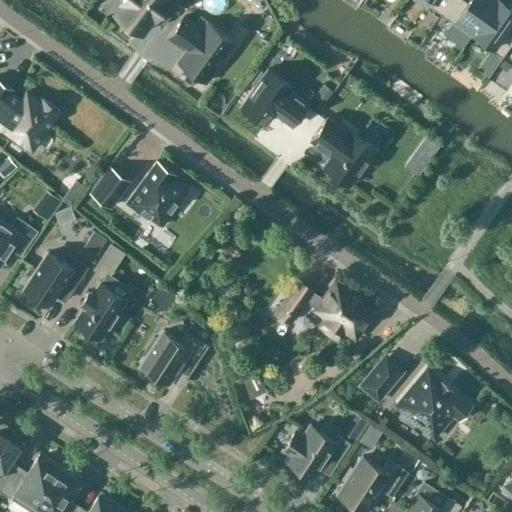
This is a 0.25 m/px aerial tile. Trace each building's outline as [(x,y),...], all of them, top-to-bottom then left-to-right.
[(124,2),(116,13),(141,32),(152,17),(153,18),(164,3),(173,10),(179,0),(122,0),(122,1),(124,2)] [(430,6),(441,14),(451,0),(430,0),(433,2),(430,6)] [(467,0),(467,1),(465,0),(451,0),(441,14),(471,35),(496,0),(467,0)] [(511,7),(501,0),(496,0),(471,35),(501,57),(511,41),(511,33),(505,28),(511,19),(511,7)] [(205,81),(235,41),(206,21),(201,28),(183,15),(168,37),(186,49),(177,61),(205,81)] [(240,106),(264,124),(273,112),(290,125),(306,104),(288,91),(292,86),(267,68),(264,73),(260,71),(251,83),(254,86),(240,106)] [(13,90),(0,80),(0,127),(3,124),(34,146),(60,110),(41,97),(39,99),(26,89),(20,97),(12,91),(13,90)] [(327,173),(344,185),(346,182),(349,184),(375,148),(349,129),(347,131),(326,116),(310,139),(331,154),(323,166),(329,170),(327,173)] [(137,186),(126,202),(148,218),(149,216),(161,225),(190,185),(156,160),(142,179),(144,181),(139,188),(137,186)] [(109,166),(90,191),(110,206),(129,180),(109,166)] [(59,225),(70,212),(60,203),(49,216),(59,225)] [(0,261),(10,246),(20,253),(36,230),(17,217),(10,226),(0,219),(0,261)] [(92,251),(102,237),(90,228),(80,241),(92,251)] [(110,242),(92,268),(108,278),(125,252),(110,242)] [(69,266),(46,251),(23,286),(47,302),(56,288),(66,295),(85,265),(75,258),(69,266)] [(316,308),(314,312),(325,320),(318,330),(336,342),(343,332),(354,340),(375,309),(336,282),(324,299),(313,291),(314,290),(298,278),(275,312),(291,324),(308,302),(316,308)] [(80,302),(83,304),(73,319),(99,336),(107,323),(111,325),(119,313),(116,310),(124,297),(99,281),(91,292),(88,290),(80,302)] [(146,353),(140,363),(150,370),(148,373),(159,380),(161,377),(166,380),(173,370),(183,377),(205,343),(185,330),(179,340),(162,329),(156,338),(153,335),(143,350),(146,353)] [(427,366),(395,404),(433,437),(452,414),(459,419),(472,403),(427,366)] [(369,372),(359,384),(378,400),(388,388),(369,372)] [(0,490),(14,469),(4,463),(17,443),(8,437),(13,430),(1,423),(0,424),(0,490)] [(294,464),(303,470),(311,475),(322,458),(332,465),(347,441),(336,434),(333,439),(326,434),(318,428),(317,428),(309,423),(302,434),(295,429),(282,449),(289,454),(286,459),(294,464)] [(0,490),(30,510),(60,465),(44,454),(41,458),(37,456),(24,476),(14,469),(0,490)] [(342,477),(345,479),(337,492),(365,510),(380,487),(390,493),(405,470),(387,458),(381,468),(361,455),(352,468),(349,466),(342,477)] [(30,510),(32,511),(72,511),(74,509),(64,502),(77,482),(73,480),(76,475),(60,465),(30,510)] [(511,474),(501,487),(511,496),(511,474)] [(454,511),(459,505),(448,497),(441,507),(433,502),(434,502),(425,496),(425,497),(416,491),(402,511),(454,511)] [(115,511),(120,504),(104,494),(101,498),(97,496),(86,511),(79,511),(74,509),(72,511),(115,511)]
